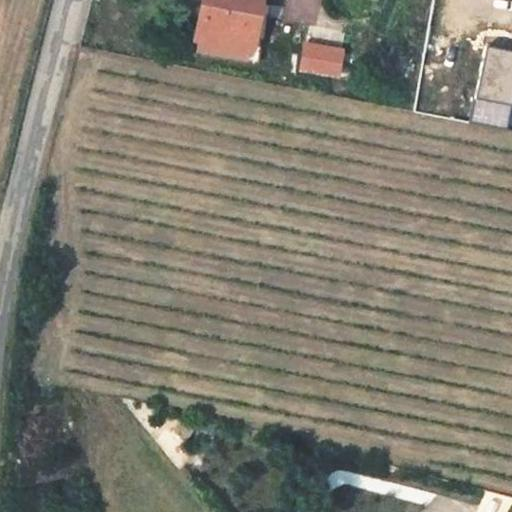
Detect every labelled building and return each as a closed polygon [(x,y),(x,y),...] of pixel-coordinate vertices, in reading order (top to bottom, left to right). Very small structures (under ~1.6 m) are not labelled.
[(198,0),(196,11),(251,21),(254,0),(198,0)] [(249,31),(251,21),(196,11),(194,21),(249,31)] [(334,45),(339,19),(303,13),(299,39),(334,45)] [(468,97),(506,103),(511,71),(511,54),(476,49),(468,97)] [(404,511),(390,499),(378,511),(404,511)]
